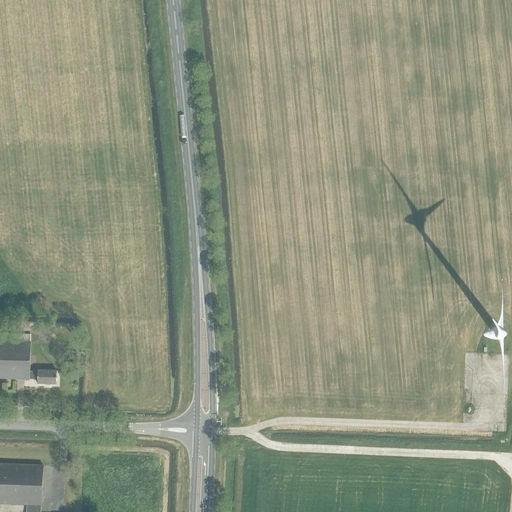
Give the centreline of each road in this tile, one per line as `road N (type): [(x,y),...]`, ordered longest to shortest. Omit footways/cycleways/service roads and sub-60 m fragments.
road 1 (primary): [(204,432),(200,277),(172,0)]
road 2 (tertiary): [(204,432),(0,424)]
